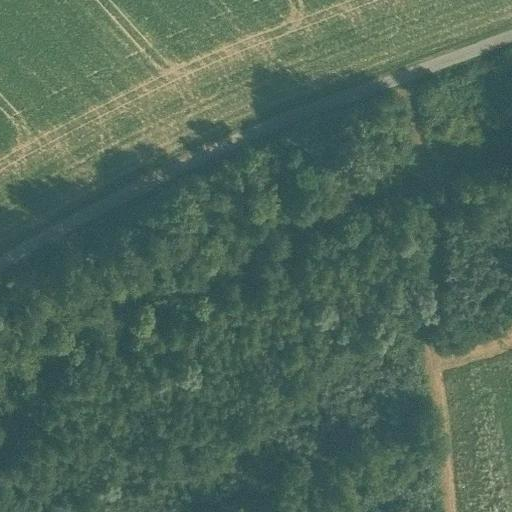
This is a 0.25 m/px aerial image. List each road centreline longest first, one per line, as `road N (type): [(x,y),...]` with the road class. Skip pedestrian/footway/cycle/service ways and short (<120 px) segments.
road 1 (unclassified): [(511,29),(293,115),(0,267)]
road 2 (track): [(399,73),(437,177),(440,220),(426,330),(440,354)]
